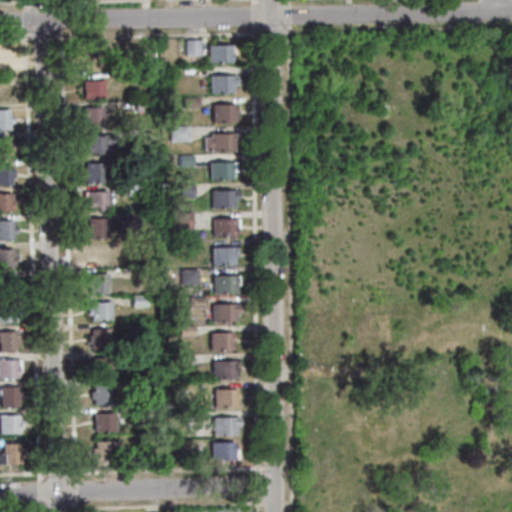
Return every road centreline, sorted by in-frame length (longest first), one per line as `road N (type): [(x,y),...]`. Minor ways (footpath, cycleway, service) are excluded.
road 1 (residential): [(57,511),(41,0)]
road 2 (residential): [(511,11),(0,21)]
road 3 (residential): [(273,511),(269,0)]
road 4 (residential): [(273,487),(0,492)]
